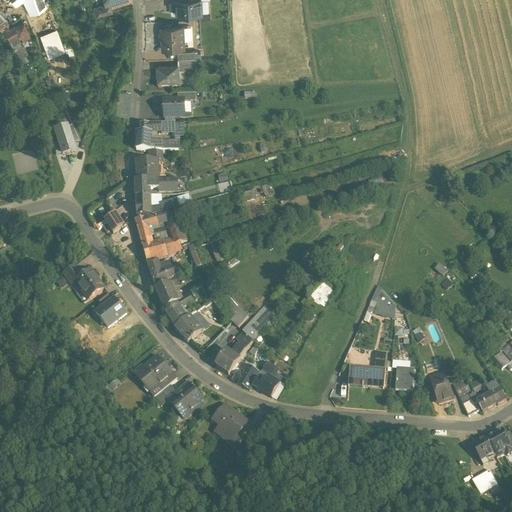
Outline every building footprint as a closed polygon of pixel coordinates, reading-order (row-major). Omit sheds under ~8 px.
[(22,0),(30,13),(45,5),(43,0),(22,0)] [(198,0),(181,1),(177,1),(171,2),(171,8),(177,9),(178,15),(202,14),(200,0),(198,0)] [(105,2),(92,6),(95,15),(112,11),(110,2),(105,3),(105,2)] [(0,30),(9,24),(0,15),(0,30)] [(13,28),(5,33),(8,40),(18,55),(23,52),(20,47),(20,41),(17,36),(19,34),(22,40),(29,36),(22,23),(15,27),(13,27),(13,28)] [(183,27),(162,28),(162,30),(160,33),(160,37),(163,39),(163,49),(184,48),(183,27)] [(56,32),(42,38),(48,55),(63,50),(56,32)] [(25,51),(23,52),(18,55),(23,63),(30,59),(25,51)] [(197,51),(177,52),(178,59),(198,58),(197,51)] [(178,65),(157,66),(157,76),(159,76),(160,89),(172,88),(172,86),(179,85),(178,66),(178,65)] [(195,95),(177,96),(178,103),(184,103),(196,102),(195,95)] [(178,103),(164,104),(165,120),(185,118),(184,103),(178,103)] [(174,125),(161,126),(161,135),(175,134),(174,125)] [(150,126),(141,127),(141,135),(137,135),(136,153),(156,153),(156,143),(151,144),(151,135),(150,135),(150,126)] [(161,126),(150,126),(150,135),(151,135),(161,135),(161,126)] [(72,127),(66,130),(71,145),(78,143),(72,127)] [(66,129),(55,133),(58,144),(62,156),(74,153),(66,129)] [(175,143),(156,143),(156,153),(156,154),(162,154),(180,153),(180,144),(179,142),(175,142),(175,143)] [(57,158),(62,156),(58,144),(53,146),(57,158)] [(156,154),(149,154),(150,165),(158,165),(158,166),(163,165),(162,154),(156,154)] [(150,165),(138,166),(139,184),(149,183),(159,182),(158,166),(158,165),(150,165)] [(176,182),(150,183),(150,192),(159,192),(159,194),(168,194),(168,191),(177,190),(176,182)] [(139,184),(136,184),(137,200),(151,200),(150,192),(150,183),(149,183),(139,184)] [(271,189),(263,192),(266,202),(275,199),(271,189)] [(189,198),(177,202),(179,209),(180,211),(191,207),(189,198)] [(151,200),(137,200),(137,220),(151,219),(151,211),(151,200)] [(237,201),(231,203),(233,212),(239,211),(237,201)] [(177,202),(160,207),(161,209),(162,215),(179,209),(177,202)] [(161,209),(151,211),(151,219),(162,215),(161,209)] [(178,212),(168,214),(170,221),(168,222),(169,225),(181,222),(178,212)] [(168,214),(149,221),(152,230),(165,226),(167,222),(168,222),(170,221),(168,214)] [(115,220),(110,219),(105,223),(107,227),(112,233),(114,237),(123,230),(123,229),(117,219),(115,219),(115,220)] [(149,221),(136,225),(138,232),(140,241),(149,239),(148,233),(152,231),(152,230),(149,221)] [(183,229),(181,222),(169,225),(171,233),(183,229)] [(112,233),(107,227),(103,230),(107,236),(112,233)] [(183,229),(171,233),(173,240),(174,243),(175,248),(180,247),(188,245),(183,229)] [(289,230),(279,235),(282,240),(292,235),(289,230)] [(171,233),(160,236),(162,243),(173,240),(171,233)] [(149,239),(140,241),(147,266),(148,266),(157,264),(168,260),(164,246),(163,246),(152,249),(149,239)] [(171,244),(164,246),(168,260),(174,257),(172,249),(171,244)] [(219,245),(212,247),(218,266),(226,264),(219,245)] [(175,248),(172,249),(174,257),(183,252),(180,247),(175,248)] [(80,248),(70,253),(73,258),(83,253),(80,248)] [(202,269),(196,255),(191,257),(197,271),(202,269)] [(166,274),(164,270),(160,271),(157,264),(148,266),(147,266),(155,289),(176,280),(172,271),(169,272),(166,274)] [(180,268),(172,271),(176,280),(183,277),(182,272),(180,268)] [(74,269),(64,277),(72,289),(76,286),(83,281),(74,269)] [(196,271),(191,273),(192,277),(193,279),(204,275),(202,269),(197,271),(196,271)] [(312,269),(306,273),(313,281),(319,276),(312,269)] [(313,281),(306,273),(302,277),(308,284),(313,281)] [(83,281),(76,286),(79,290),(78,291),(84,300),(86,299),(89,304),(105,292),(92,275),(83,281)] [(192,277),(175,283),(178,290),(195,283),(193,279),(192,277)] [(175,283),(155,292),(165,314),(184,302),(180,295),(178,290),(175,283)] [(211,283),(198,292),(191,296),(195,303),(196,303),(216,289),(211,283)] [(314,305),(327,309),(333,291),(320,287),(314,305)] [(381,294),(378,290),(373,301),(377,302),(381,294)] [(219,298),(213,303),(223,316),(224,314),(227,317),(226,319),(239,331),(249,320),(224,293),(219,298)] [(388,301),(381,294),(377,302),(387,307),(388,301)] [(165,314),(164,314),(172,326),(184,318),(186,316),(183,312),(182,311),(195,303),(191,297),(184,302),(165,314)] [(113,304),(108,298),(97,306),(102,312),(113,304)] [(377,302),(373,301),(371,305),(378,307),(375,317),(383,319),(384,316),(387,307),(377,302)] [(396,309),(388,301),(387,307),(384,316),(386,317),(385,319),(395,321),(396,309)] [(97,317),(109,332),(127,317),(115,302),(113,304),(102,312),(97,317)] [(266,308),(248,328),(251,330),(245,336),(245,337),(254,344),(261,336),(277,319),(266,308)] [(186,316),(184,318),(187,323),(190,320),(195,316),(195,317),(196,316),(192,312),(186,316)] [(184,318),(172,326),(176,332),(187,323),(184,318)] [(187,323),(176,332),(188,346),(202,335),(190,320),(187,323)] [(232,358),(227,354),(216,369),(229,378),(246,353),(254,344),(245,337),(245,336),(244,335),(237,342),(241,346),(239,349),(232,358)] [(511,344),(493,361),(502,372),(507,368),(511,364),(511,344)] [(373,372),(351,370),(351,369),(350,369),(349,390),(361,391),(384,393),(385,372),(386,358),(375,357),(373,372)] [(157,360),(136,378),(146,390),(153,384),(159,391),(171,381),(161,369),(163,367),(157,360)] [(260,375),(243,365),(239,371),(245,375),(244,378),(238,374),(232,383),(239,388),(249,393),(260,375)] [(279,372),(267,365),(262,374),(273,381),(279,372)] [(414,373),(397,372),(396,394),(413,395),(414,373)] [(453,386),(446,373),(440,375),(441,377),(442,377),(447,389),(453,386)] [(262,374),(257,381),(253,389),(272,401),(281,385),(273,381),(262,374)] [(447,389),(442,377),(441,377),(431,381),(439,407),(453,402),(447,389)] [(461,380),(452,384),(453,386),(459,399),(470,393),(467,388),(465,389),(461,380)] [(171,381),(159,391),(163,396),(171,389),(175,386),(171,381)] [(480,382),(471,388),(475,395),(486,389),(483,385),(482,386),(480,382)] [(479,404),(478,405),(476,403),(472,405),(477,414),(481,412),(482,414),(497,406),(498,407),(506,402),(496,384),(486,389),(489,393),(477,400),(479,404)] [(178,397),(169,404),(169,405),(179,416),(185,411),(190,418),(204,406),(189,388),(178,397)] [(163,396),(156,402),(160,406),(164,403),(168,406),(169,405),(169,404),(178,397),(171,389),(163,396)] [(469,396),(460,400),(462,404),(463,406),(471,402),(471,403),(472,402),(469,396)] [(463,406),(463,407),(469,418),(477,414),(472,405),(471,403),(471,402),(463,406)] [(248,426),(225,409),(215,422),(226,430),(219,439),(231,448),(238,438),(248,426)] [(505,437),(502,432),(493,438),(492,437),(486,440),(496,458),(497,460),(505,456),(506,458),(508,459),(511,456),(511,452),(504,438),(505,437)] [(238,438),(231,448),(237,452),(244,443),(238,438)] [(496,458),(486,440),(472,448),(481,464),(486,461),(487,463),(488,463),(496,458)] [(489,473),(472,483),(480,497),(498,487),(489,473)]
